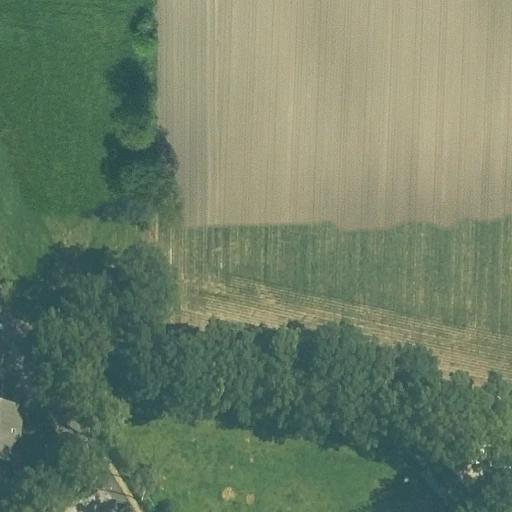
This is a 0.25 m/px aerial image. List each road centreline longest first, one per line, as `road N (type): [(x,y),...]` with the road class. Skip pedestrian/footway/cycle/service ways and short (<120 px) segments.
road 1 (residential): [(511,432),(9,328)]
road 2 (residential): [(114,511),(9,328)]
